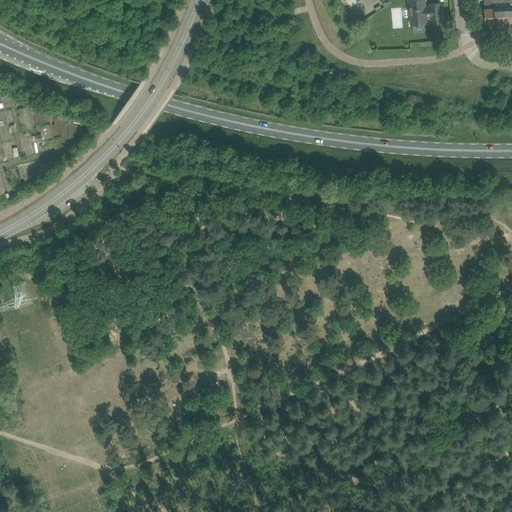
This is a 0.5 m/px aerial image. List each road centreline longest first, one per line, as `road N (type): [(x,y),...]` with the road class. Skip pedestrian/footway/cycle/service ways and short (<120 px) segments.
road 1 (primary): [(511,150),(366,144),(244,124),(131,94),(0,43)]
road 2 (tertiary): [(0,233),(65,191),(128,128),(159,85),(198,0)]
